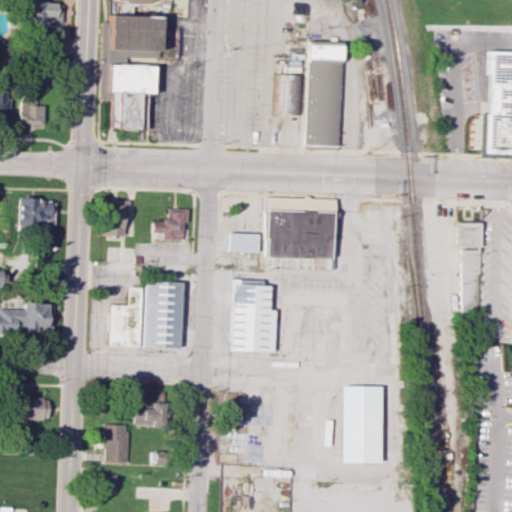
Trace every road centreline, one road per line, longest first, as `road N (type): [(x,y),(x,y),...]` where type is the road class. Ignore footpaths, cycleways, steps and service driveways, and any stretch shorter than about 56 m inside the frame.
road 1 (residential): [(511,182),(0,162)]
road 2 (tertiary): [(80,164),(65,511)]
road 3 (residential): [(207,170),(194,511)]
road 4 (residential): [(201,369),(0,364)]
road 5 (residential): [(207,170),(215,0)]
road 6 (tertiary): [(80,164),(88,0)]
